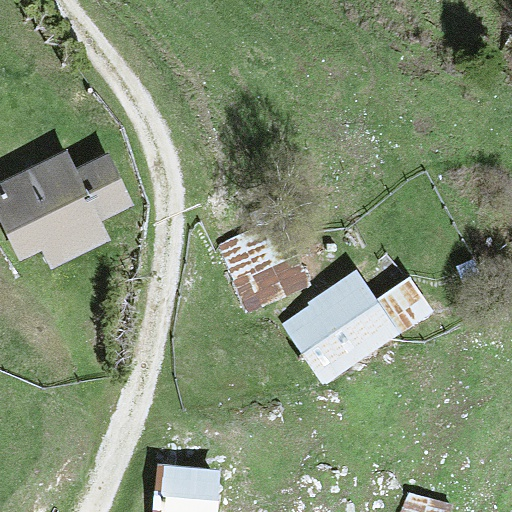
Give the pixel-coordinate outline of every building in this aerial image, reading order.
[(88,163),(0,193),(0,231),(9,258),(109,223),(88,163)] [(277,226),(222,245),(242,304),(297,285),(277,226)] [(290,333),(319,377),(419,310),(390,266),(290,333)] [(159,482),(156,511),(211,511),(214,486),(159,482)] [(445,511),(448,506),(413,491),(403,511),(445,511)]
